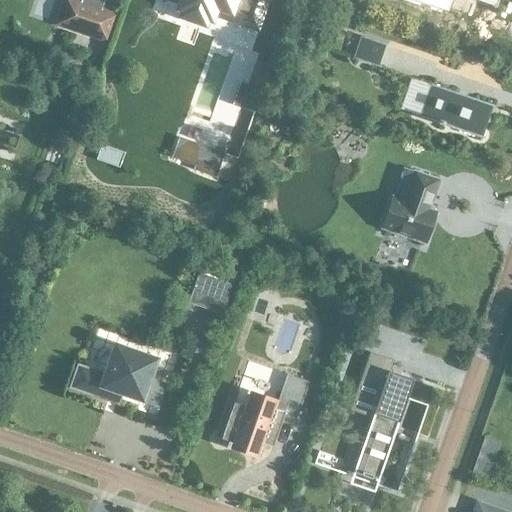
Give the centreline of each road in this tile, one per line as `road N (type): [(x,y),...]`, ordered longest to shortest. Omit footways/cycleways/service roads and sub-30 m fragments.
road 1 (residential): [(511,270),(428,511)]
road 2 (residential): [(0,438),(217,511)]
